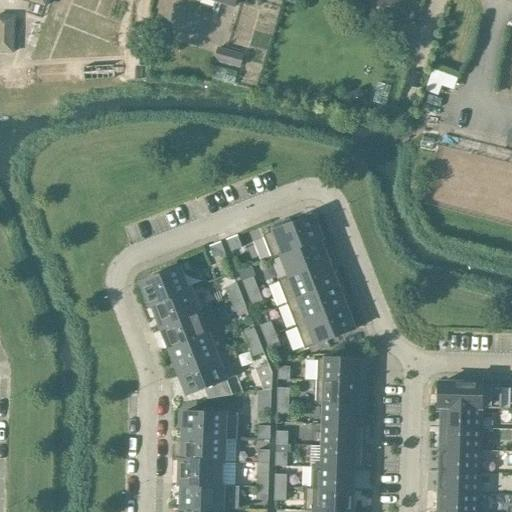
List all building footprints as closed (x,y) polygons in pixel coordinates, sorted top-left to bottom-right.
[(0,52),(12,53),(14,17),(0,16),(0,52)] [(218,48),(214,61),(239,68),(242,55),(218,48)] [(35,85),(66,83),(65,65),(34,67),(35,85)] [(91,80),(114,79),(113,65),(90,67),(91,80)] [(1,88),(27,86),(25,69),(0,71),(1,88)] [(319,240),(322,239),(312,215),(289,224),(288,220),(274,225),(275,230),(262,235),(271,259),(280,256),(319,240)] [(231,252),(242,247),(237,235),(226,239),(231,252)] [(288,276),(327,261),(319,240),(280,256),(288,276)] [(214,258),(225,254),(220,242),(209,246),(214,258)] [(286,304),(336,284),(327,261),(288,276),(277,281),(286,304)] [(149,306),(190,290),(190,289),(188,290),(179,267),(177,268),(175,264),(162,269),(164,273),(140,283),(149,306)] [(246,293),(258,288),(253,277),(242,281),(246,293)] [(230,299),(241,295),(237,283),(225,288),(230,299)] [(295,326),(345,307),(336,284),(286,304),(295,326)] [(258,288),(246,293),(252,306),(263,301),(258,288)] [(160,327),(199,311),(190,290),(149,306),(149,307),(152,306),(160,327)] [(241,295),(230,299),(235,312),(246,308),(241,295)] [(169,349),(219,330),(210,307),(199,311),(160,327),(169,349)] [(345,307),(295,326),(304,349),(354,330),(345,307)] [(264,339),(275,334),(270,321),(259,326),(264,339)] [(248,345),(259,341),(254,328),(243,332),(248,345)] [(178,372),(228,353),(219,330),(169,349),(178,372)] [(275,334),(264,339),(269,350),(280,346),(275,334)] [(259,341),(248,345),(252,357),(263,353),(259,341)] [(228,353),(178,372),(187,395),(207,387),(210,395),(225,391),(221,382),(237,376),(228,353)] [(363,383),(364,360),(317,359),(316,381),(363,383)] [(289,380),(290,367),(278,366),(277,380),(289,380)] [(363,404),(363,383),(316,381),(316,402),(363,404)] [(500,408),(501,385),(476,384),(476,382),(457,381),(457,384),(439,383),(438,406),(500,408)] [(277,401),(289,401),(289,388),(277,388),(277,401)] [(288,415),(289,401),(277,401),(276,414),(288,415)] [(362,425),(363,404),(316,402),(316,403),(324,404),(323,424),(362,425)] [(500,409),(500,408),(438,406),(438,407),(442,407),(441,428),(480,429),(480,408),(500,409)] [(182,438),(224,439),(236,439),(237,414),(183,412),(182,438)] [(361,447),(362,425),(323,424),(322,446),(361,447)] [(269,440),(270,426),(258,426),(257,439),(269,440)] [(479,451),(480,429),(441,428),(440,449),(479,451)] [(275,445),(287,445),(287,432),(275,431),(275,445)] [(224,462),(224,439),(182,438),(182,460),(179,460),(179,461),(224,462)] [(361,469),(361,447),(322,446),(322,467),(313,466),(313,468),(361,469)] [(478,472),(479,451),(440,449),(440,471),(478,472)] [(257,463),(269,463),(269,450),(257,450),(257,463)] [(274,466),(286,467),(287,453),(275,453),(274,466)] [(224,463),(224,462),(179,461),(179,485),(223,486),(223,485),(220,485),(221,463),(224,463)] [(361,470),(361,469),(313,468),(313,488),(304,488),(304,490),(351,491),(352,469),(361,470)] [(477,494),(478,472),(440,471),(439,492),(477,494)] [(256,487),(268,487),(268,474),(256,474),(256,487)] [(274,489),(286,489),(286,475),(274,475),(274,489)] [(222,510),(223,486),(179,485),(181,485),(180,508),(222,510)] [(267,501),(268,487),(256,487),(255,500),(267,501)] [(285,501),(286,489),(274,489),(273,501),(285,501)] [(332,511),(350,511),(351,491),(304,490),(304,511),(332,511)] [(476,511),(477,494),(439,492),(438,511),(476,511)]
